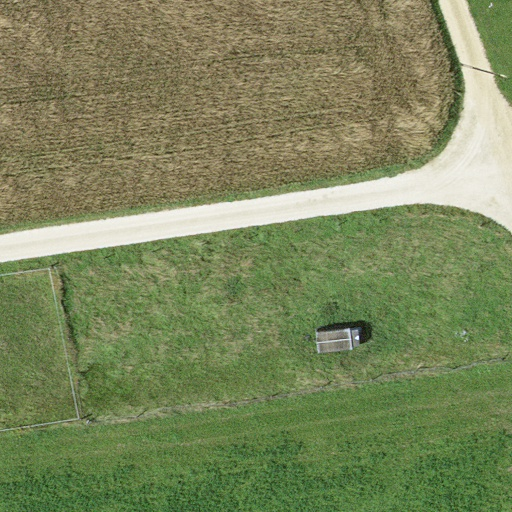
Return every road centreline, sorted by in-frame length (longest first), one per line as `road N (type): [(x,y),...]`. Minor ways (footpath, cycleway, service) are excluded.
road 1 (track): [(0,245),(511,171)]
road 2 (track): [(453,0),(511,173)]
